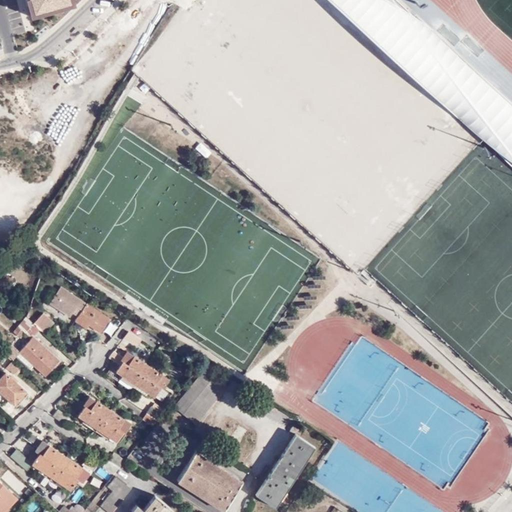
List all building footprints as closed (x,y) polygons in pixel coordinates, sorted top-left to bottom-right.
[(26,0),(30,14),(46,10),(48,14),(56,12),(53,0),(58,0),(61,8),(73,5),(71,0),(26,0)] [(511,105),(394,0),(325,0),(511,167),(511,105)] [(15,279),(4,273),(1,278),(11,285),(15,279)] [(82,310),(87,304),(61,286),(50,302),(70,316),(74,312),(77,306),(82,310)] [(78,315),(75,319),(86,327),(89,324),(99,332),(109,319),(92,308),(87,304),(82,310),(78,315)] [(33,308),(29,306),(25,316),(27,318),(33,323),(39,317),(32,311),(33,308)] [(74,312),(78,315),(82,310),(77,306),(74,312)] [(42,312),(39,317),(33,323),(40,329),(50,319),(42,312)] [(40,329),(33,323),(27,318),(19,327),(17,326),(12,332),(19,338),(24,331),(28,336),(32,332),(35,335),(40,329)] [(141,340),(128,331),(122,339),(138,344),(141,340)] [(59,359),(33,336),(15,356),(29,368),(33,364),(45,375),(59,359)] [(4,354),(13,359),(18,352),(9,346),(4,354)] [(121,362),(117,367),(115,370),(112,369),(108,374),(124,385),(128,380),(153,397),(167,377),(127,350),(120,360),(121,362)] [(111,354),(108,361),(117,367),(121,362),(120,360),(111,354)] [(6,366),(14,374),(19,368),(14,364),(10,361),(6,366)] [(214,376),(203,370),(173,407),(194,424),(224,389),(212,378),(214,376)] [(0,377),(0,391),(13,403),(19,396),(22,399),(28,392),(5,372),(0,377)] [(13,403),(16,406),(22,399),(19,396),(13,403)] [(130,422),(88,396),(84,401),(86,403),(77,415),(115,440),(123,428),(125,430),(130,422)] [(152,425),(161,413),(151,406),(142,418),(152,425)] [(69,417),(57,409),(52,416),(63,424),(69,417)] [(314,447),(295,434),(254,494),(275,508),(314,447)] [(40,450),(31,462),(16,449),(10,456),(26,469),(30,464),(69,489),(77,479),(81,482),(90,471),(42,440),(37,448),(40,450)] [(14,448),(26,455),(31,447),(19,440),(14,448)] [(113,474),(125,459),(112,451),(102,466),(113,474)] [(176,481),(224,511),(242,481),(194,451),(176,481)] [(100,466),(95,471),(105,480),(110,475),(100,466)] [(6,470),(1,478),(19,491),(25,483),(6,470)] [(111,511),(131,489),(115,476),(107,487),(112,490),(100,505),(108,511),(111,511)] [(0,511),(4,511),(17,500),(0,482),(0,511)] [(170,511),(173,509),(155,495),(143,509),(136,504),(131,511),(132,511),(170,511)]
